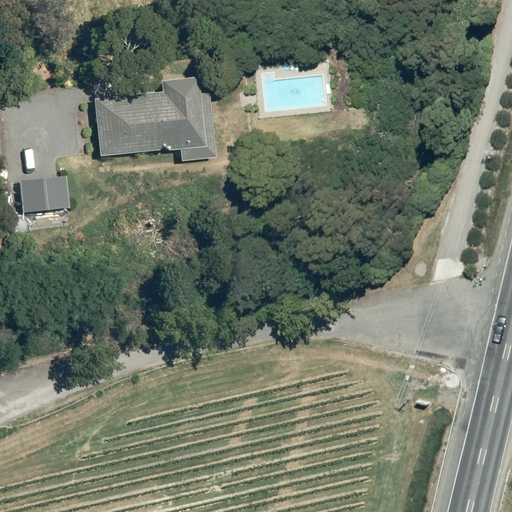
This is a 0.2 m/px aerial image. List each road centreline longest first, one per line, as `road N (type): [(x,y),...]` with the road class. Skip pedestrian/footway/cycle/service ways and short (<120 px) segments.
road 1 (trunk): [(469,511),(511,329)]
road 2 (unknown): [(0,412),(107,353)]
